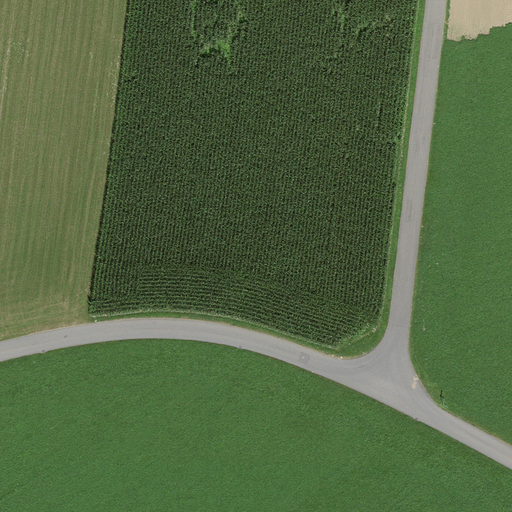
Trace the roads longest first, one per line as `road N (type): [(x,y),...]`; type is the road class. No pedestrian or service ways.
road 1 (tertiary): [(389,391),(251,339),(184,329),(62,337),(0,352)]
road 2 (unclassified): [(435,0),(389,391)]
road 3 (tertiary): [(389,391),(511,457)]
